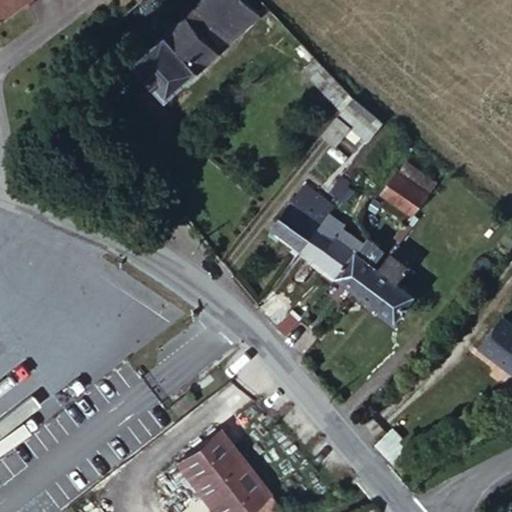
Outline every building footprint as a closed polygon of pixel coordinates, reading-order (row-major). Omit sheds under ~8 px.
[(0,0),(0,3),(15,25),(47,0),(0,0)] [(249,0),(200,0),(197,2),(210,17),(229,39),(260,11),(249,0)] [(197,2),(186,13),(199,28),(210,17),(197,2)] [(186,13),(167,31),(199,67),(218,50),(199,28),(186,13)] [(199,67),(167,31),(135,60),(168,97),(170,96),(185,82),(201,68),(199,67)] [(185,82),(170,96),(180,107),(195,93),(185,82)] [(357,97),(328,131),(340,141),(355,123),(373,138),(386,121),(357,97)] [(391,185),(420,210),(425,204),(435,191),(407,167),(391,185)] [(346,172),(335,186),(346,194),(351,198),(362,183),(346,172)] [(297,198),(326,220),(333,210),(337,204),(309,182),(297,198)] [(435,191),(425,204),(430,207),(440,196),(435,191)] [(279,221),(308,243),(326,220),(297,198),(279,221)] [(333,210),(326,220),(360,246),(365,239),(349,228),(346,220),(333,210)] [(326,220),(308,243),(343,270),(360,246),(326,220)] [(379,261),(386,252),(366,238),(365,239),(360,246),(379,261)] [(360,246),(343,270),(361,284),(379,261),(360,246)] [(398,249),(385,265),(401,277),(413,262),(398,249)] [(379,261),(361,284),(402,315),(419,291),(401,277),(385,265),(379,261)] [(511,315),(509,313),(487,341),(511,360),(511,315)] [(198,404),(189,393),(171,409),(180,419),(198,404)] [(245,436),(230,415),(167,464),(203,511),(263,511),(273,505),(232,447),(245,436)] [(383,441),(398,459),(402,463),(415,452),(395,430),(383,441)]
